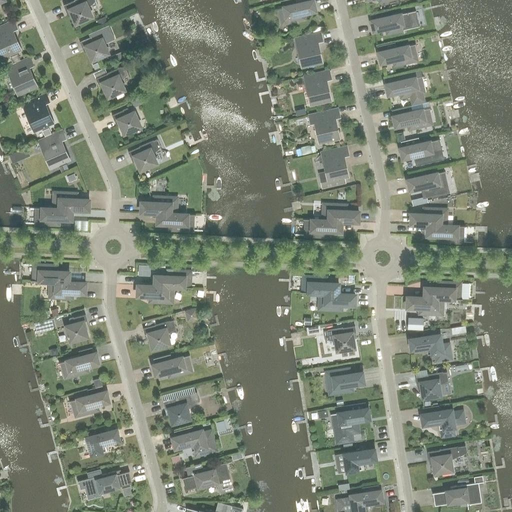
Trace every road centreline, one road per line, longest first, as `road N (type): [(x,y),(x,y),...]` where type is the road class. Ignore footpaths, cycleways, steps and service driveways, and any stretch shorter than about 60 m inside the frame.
road 1 (residential): [(154,511),(156,483),(107,305),(111,266)]
road 2 (residential): [(112,228),(111,181),(31,0)]
road 3 (residential): [(380,239),(383,196),(337,0)]
road 4 (residential): [(406,511),(377,322),(382,277)]
road 5 (residential): [(363,257),(132,247)]
